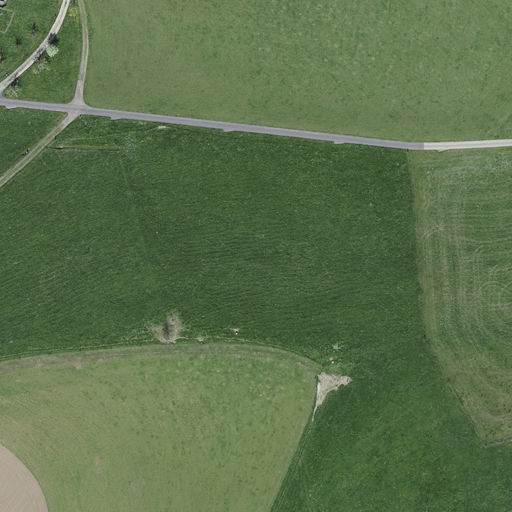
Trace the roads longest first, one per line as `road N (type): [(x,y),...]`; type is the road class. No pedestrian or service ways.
road 1 (track): [(511,142),(399,145),(0,100)]
road 2 (track): [(272,511),(321,392),(318,369),(305,361),(273,351),(179,348),(0,367)]
road 3 (track): [(0,185),(76,110),(85,52),(79,0)]
